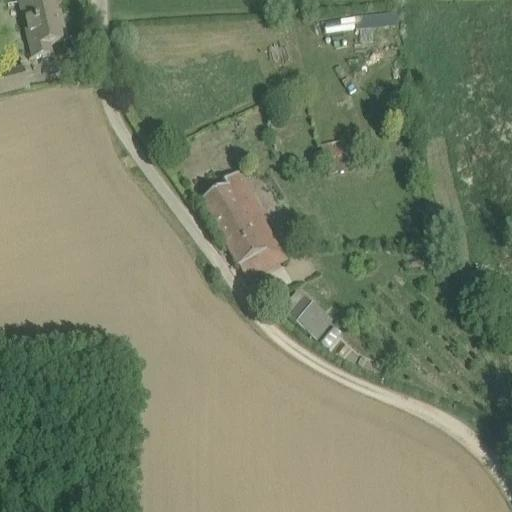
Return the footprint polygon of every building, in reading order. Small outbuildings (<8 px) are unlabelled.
[(39,0),(20,5),(34,61),(51,57),(49,47),(66,43),(62,24),(57,23),(51,0),(39,0)] [(358,29),(399,28),(398,15),(357,17),(358,29)] [(22,72),(0,77),(0,97),(27,91),(22,72)] [(321,150),(325,166),(353,159),(377,153),(373,137),(321,150)] [(201,204),(248,285),(276,269),(249,222),(262,214),(240,176),(226,185),(228,189),(201,204)] [(300,326),(328,350),(344,332),(316,307),(300,326)]
